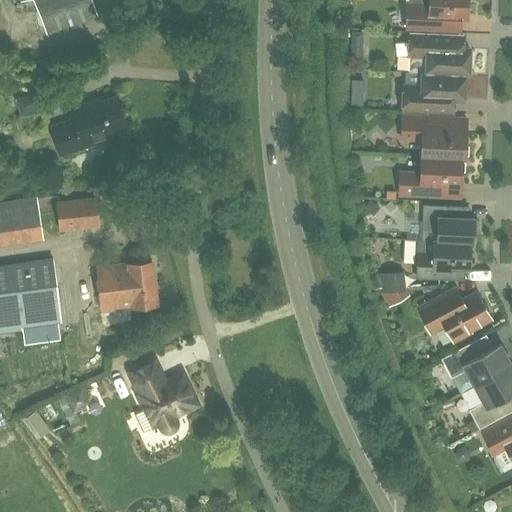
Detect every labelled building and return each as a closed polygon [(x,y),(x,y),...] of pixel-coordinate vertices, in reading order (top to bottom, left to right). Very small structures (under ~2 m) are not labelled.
[(90,0),(19,0),(21,2),(26,0),(35,0),(47,33),(96,16),(90,0)] [(417,0),(417,5),(407,4),(406,27),(461,29),(462,15),(467,15),(467,0),(417,0)] [(409,71),(423,72),(468,74),(469,48),(461,47),(462,33),(410,31),(409,71)] [(362,60),(362,54),(359,50),(351,50),(350,60),(362,60)] [(468,74),(423,72),(422,85),(404,85),(403,111),(454,113),(455,99),(463,100),(464,74),(468,74)] [(37,91),(14,97),(19,117),(43,110),(37,91)] [(363,94),(352,94),(351,107),(363,108),(363,94)] [(74,119),(51,127),(61,155),(85,146),(84,142),(127,127),(117,97),(91,105),(89,102),(71,108),(74,119)] [(466,118),(403,115),(402,139),(422,140),(421,156),(464,158),(466,118)] [(420,172),(400,171),(399,195),(459,198),(461,158),(464,158),(421,156),(420,172)] [(37,196),(0,200),(0,245),(43,240),(37,196)] [(96,199),(59,202),(61,228),(99,225),(96,199)] [(474,220),(474,218),(445,217),(446,205),(422,204),(421,239),(421,240),(469,242),(469,243),(473,243),(473,232),(476,232),(479,230),(479,222),(477,220),(474,220)] [(464,278),(465,266),(468,266),(468,264),(472,264),(474,262),(474,255),(472,253),(469,252),(469,243),(469,242),(421,240),(421,239),(418,239),(416,276),(464,278)] [(0,265),(0,331),(23,329),(22,325),(61,320),(53,258),(0,265)] [(129,262),(129,263),(99,266),(103,309),(133,305),(133,306),(157,304),(152,260),(129,262)] [(400,290),(404,289),(402,271),(382,273),(384,292),(387,292),(400,290)] [(463,299),(457,287),(417,308),(430,332),(444,325),(453,341),(470,332),(469,330),(490,318),(476,292),(463,299)] [(400,290),(387,292),(393,303),(404,296),(400,290)] [(463,345),(440,358),(461,393),(474,386),(511,366),(500,344),(471,360),(463,345)] [(154,359),(132,370),(157,424),(158,423),(161,428),(163,430),(165,431),(168,431),(170,431),(172,430),(174,429),(175,427),(176,424),(176,422),(176,419),(175,415),(197,405),(182,373),(164,381),(154,359)] [(497,401),(511,393),(511,366),(474,386),(483,402),(469,409),(480,428),(505,415),(497,401)] [(89,399),(84,389),(69,397),(77,412),(87,407),(89,399)] [(511,415),(481,432),(493,455),(506,448),(511,458),(511,415)] [(464,440),(450,447),(462,470),(476,463),(464,440)]
